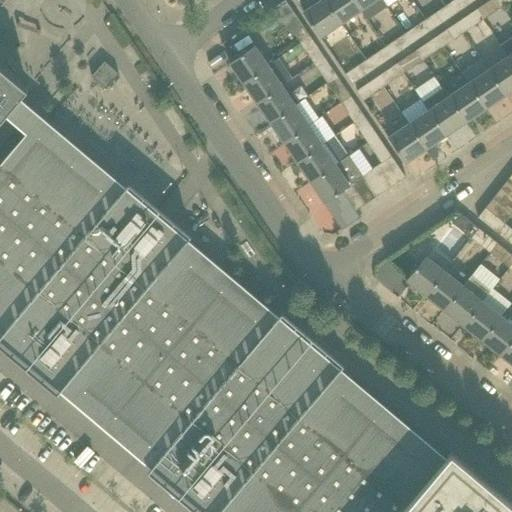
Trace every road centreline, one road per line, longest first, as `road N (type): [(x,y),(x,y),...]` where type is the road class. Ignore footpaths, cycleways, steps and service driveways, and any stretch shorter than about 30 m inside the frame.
road 1 (residential): [(324,277),(297,254),(159,52)]
road 2 (residential): [(511,427),(324,277)]
road 3 (residential): [(324,277),(511,148)]
